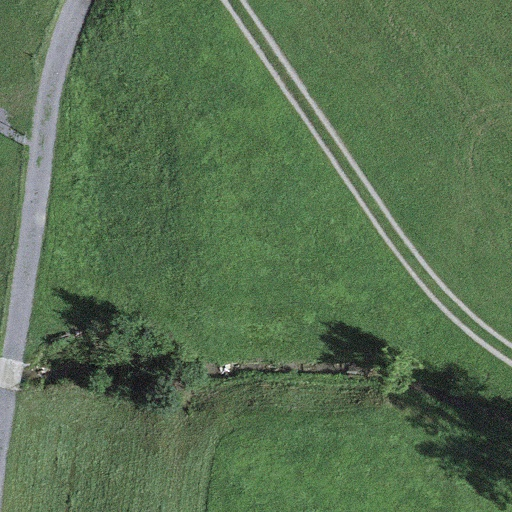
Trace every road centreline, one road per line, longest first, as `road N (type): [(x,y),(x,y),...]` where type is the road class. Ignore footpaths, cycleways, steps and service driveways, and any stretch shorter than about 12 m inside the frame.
road 1 (track): [(235,0),(435,287),(511,355)]
road 2 (track): [(46,115),(0,441)]
road 3 (track): [(80,0),(46,115)]
